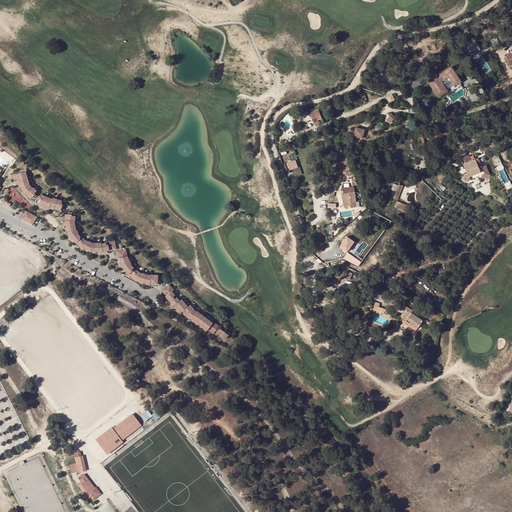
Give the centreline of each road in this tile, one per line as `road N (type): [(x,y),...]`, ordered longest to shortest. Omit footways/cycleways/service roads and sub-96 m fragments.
road 1 (residential): [(498,0),(459,23),(385,42),(341,94),(284,108),(272,119),(270,145),(312,264)]
road 2 (track): [(361,262),(408,272),(450,260),(488,220),(511,208)]
road 3 (residential): [(511,96),(429,121),(392,86)]
